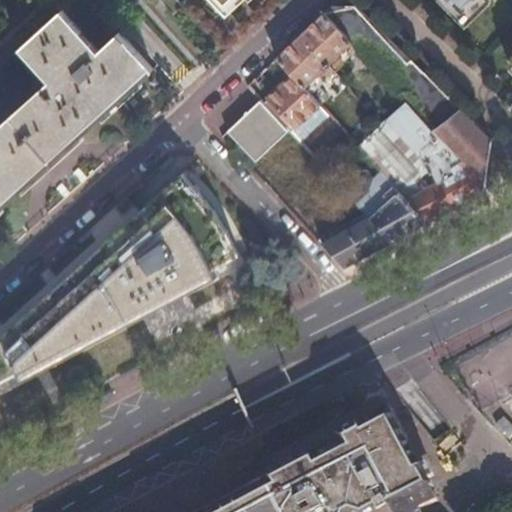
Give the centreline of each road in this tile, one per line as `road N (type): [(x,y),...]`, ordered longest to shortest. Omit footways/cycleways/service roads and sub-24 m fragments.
road 1 (primary): [(145,466),(225,405),(511,258)]
road 2 (primary): [(511,239),(284,357),(195,390)]
road 3 (primary): [(145,466),(388,350)]
road 4 (residential): [(182,117),(357,303)]
road 5 (residential): [(182,117),(0,282)]
road 6 (primary): [(195,390),(0,495)]
road 7 (primary): [(357,303),(195,390)]
road 8 (primary): [(511,220),(357,303)]
road 9 (residential): [(303,0),(182,117)]
road 10 (residential): [(500,463),(388,350)]
road 11 (primary): [(388,350),(511,291)]
